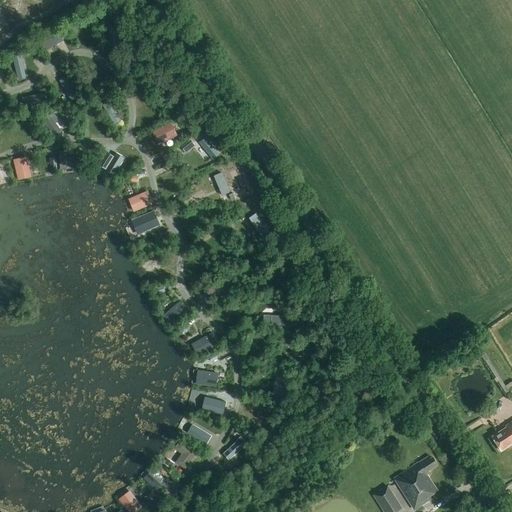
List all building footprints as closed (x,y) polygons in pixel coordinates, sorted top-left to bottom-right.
[(117,17),(116,47),(125,48),(127,17),(117,17)] [(59,34),(38,44),(41,52),(63,41),(59,34)] [(20,54),(12,56),(17,76),(25,74),(20,54)] [(68,80),(61,84),(72,102),(79,98),(68,80)] [(109,89),(103,92),(107,98),(112,95),(109,89)] [(46,93),(26,97),(28,105),(47,101),(46,93)] [(121,121),(109,100),(101,104),(114,125),(121,121)] [(61,131),(46,112),(39,118),(54,137),(61,131)] [(177,136),(171,123),(152,132),(158,145),(177,136)] [(199,143),(213,160),(219,155),(206,138),(199,143)] [(73,168),(71,150),(58,151),(60,170),(73,168)] [(171,159),(168,153),(162,156),(165,162),(171,159)] [(110,171),(112,167),(120,172),(127,159),(119,155),(116,160),(108,155),(102,167),(110,171)] [(32,177),(27,156),(13,160),(17,180),(32,177)] [(223,172),(216,176),(224,195),(231,193),(223,172)] [(153,204),(147,190),(128,199),(134,212),(153,204)] [(214,208),(190,215),(193,224),(216,217),(214,208)] [(159,225),(153,211),(136,218),(143,232),(159,225)] [(256,211),(249,217),(261,234),(268,229),(256,211)] [(161,237),(155,240),(157,245),(164,242),(161,237)] [(231,285),(227,277),(206,287),(210,296),(231,285)] [(165,292),(163,286),(156,288),(158,294),(165,292)] [(190,311),(181,300),(162,316),(171,327),(190,311)] [(220,344),(212,332),(191,344),(198,357),(220,344)] [(317,340),(295,341),(296,350),(303,350),(318,349),(317,340)] [(215,354),(209,358),(211,363),(218,359),(215,354)] [(218,373),(197,370),(195,385),(216,388),(218,373)] [(282,374),(279,395),(288,397),(291,376),(282,374)] [(203,411),(203,412),(222,416),(225,402),(207,398),(206,398),(203,411)] [(511,421),(505,426),(506,427),(491,437),(501,452),(511,444),(511,421)] [(196,428),(191,436),(206,445),(211,437),(196,428)] [(237,441),(223,454),(228,460),(246,444),(244,442),(244,440),(241,438),(240,438),(237,440),(237,441)] [(196,453),(180,442),(174,449),(182,454),(175,463),(184,469),(196,453)] [(426,475),(430,473),(428,471),(438,465),(433,457),(431,459),(429,456),(395,479),(416,509),(431,499),(429,496),(437,491),(426,475)] [(163,463),(170,468),(174,463),(166,458),(163,463)] [(168,482),(153,468),(143,478),(158,493),(168,482)] [(181,479),(177,476),(172,481),(175,485),(181,479)] [(373,496),(382,511),(397,511),(402,509),(388,486),(373,496)] [(135,511),(142,507),(129,491),(118,499),(127,511),(135,511)] [(157,496),(152,492),(148,497),(152,501),(157,496)]
